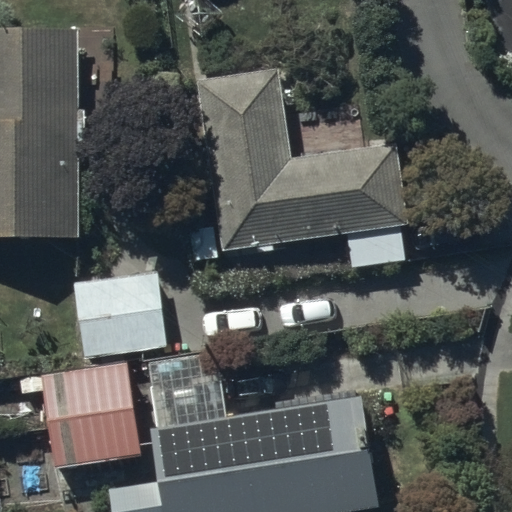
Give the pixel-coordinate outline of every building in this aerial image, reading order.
[(0,0),(0,182),(67,180),(60,0),(0,0)] [(175,46),(211,216),(392,177),(374,96),(271,118),(252,29),(175,46)] [(161,267),(76,275),(83,349),(168,341),(161,267)] [(147,382),(165,501),(366,471),(348,352),(147,382)] [(134,353),(43,365),(54,457),(145,446),(134,353)]
